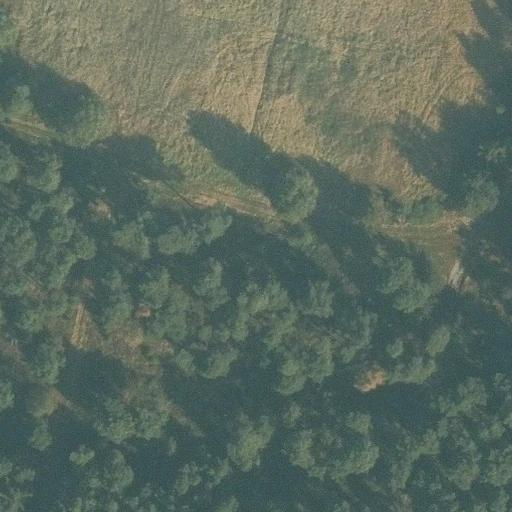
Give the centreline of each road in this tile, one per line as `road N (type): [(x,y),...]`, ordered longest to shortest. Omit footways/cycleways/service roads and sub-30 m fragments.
road 1 (track): [(0,152),(463,272)]
road 2 (track): [(108,180),(43,511)]
road 3 (track): [(511,273),(508,286),(463,272),(417,511)]
